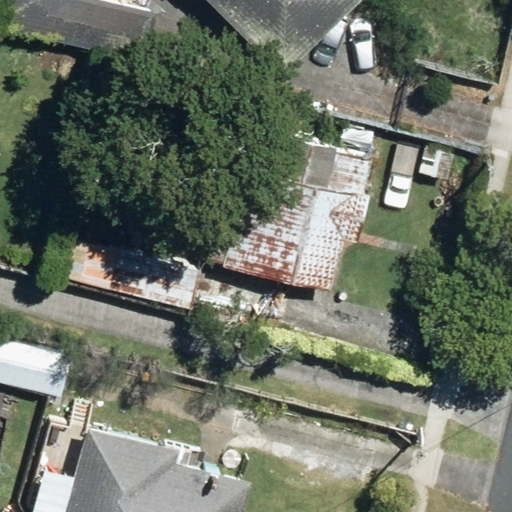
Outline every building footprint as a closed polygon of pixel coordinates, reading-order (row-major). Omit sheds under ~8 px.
[(0,0),(0,9),(154,49),(165,4),(149,0),(0,0)] [(235,0),(293,59),(356,0),(235,0)] [(231,252),(338,278),(352,226),(368,231),(380,182),(373,179),(382,147),(346,139),(337,171),(257,152),(231,252)] [(425,164),(451,170),(458,145),(430,139),(425,164)] [(117,283),(198,300),(207,261),(126,243),(117,283)] [(0,326),(0,372),(65,388),(76,347),(0,326)] [(72,511),(248,511),(260,470),(187,451),(191,438),(99,413),(72,511)]
